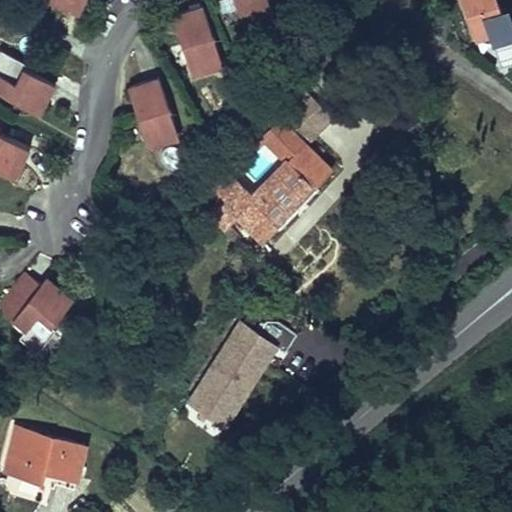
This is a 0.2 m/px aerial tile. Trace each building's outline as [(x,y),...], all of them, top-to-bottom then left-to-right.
[(51,0),(79,13),(84,0),(51,0)] [(235,0),(244,23),(275,12),(270,0),(235,0)] [(491,35),(494,44),(511,37),(511,23),(506,7),(501,9),(498,0),(461,0),(476,40),(491,35)] [(172,15),(193,75),(224,65),(204,4),(172,15)] [(0,35),(11,40),(16,28),(0,21),(0,35)] [(0,91),(41,112),(56,82),(25,66),(27,62),(1,48),(0,50),(0,91)] [(128,86),(149,147),(180,136),(159,76),(128,86)] [(309,91),(284,117),(310,142),(335,117),(309,91)] [(237,215),(252,230),(264,241),(279,225),(280,225),(317,186),(316,185),(332,169),(279,120),(263,138),(256,131),(222,168),(220,167),(206,185),(214,191),(213,193),(220,199),(210,211),(227,226),(230,222),(237,215)] [(0,169),(15,177),(31,147),(0,130),(2,126),(0,125),(0,169)] [(237,215),(230,222),(243,239),(252,230),(237,215)] [(38,350),(56,326),(53,323),(74,296),(47,275),(41,283),(26,270),(0,302),(0,308),(25,328),(19,335),(38,350)] [(276,344),(288,352),(300,333),(282,321),(269,323),(261,335),(242,323),(192,403),(225,424),(276,344)] [(17,427),(6,470),(42,479),(44,468),(78,476),(86,444),(17,427)]
